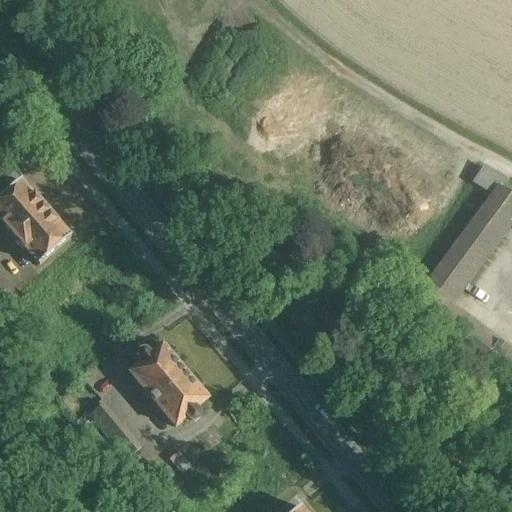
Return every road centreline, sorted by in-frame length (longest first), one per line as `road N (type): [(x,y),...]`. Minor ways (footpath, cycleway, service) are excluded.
road 1 (secondary): [(400,511),(0,49)]
road 2 (track): [(511,167),(299,42)]
